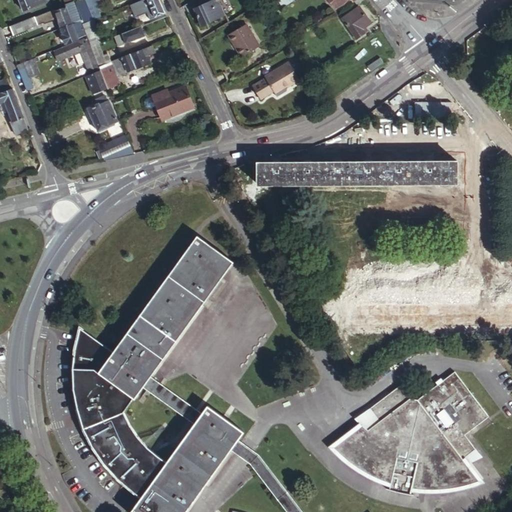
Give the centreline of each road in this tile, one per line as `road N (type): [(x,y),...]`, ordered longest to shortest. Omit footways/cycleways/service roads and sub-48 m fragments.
road 1 (tertiary): [(61,244),(29,305),(21,356),(27,439),(60,511)]
road 2 (residential): [(0,39),(61,195)]
road 3 (residential): [(475,147),(356,145),(312,130)]
road 4 (residential): [(237,150),(169,0)]
road 5 (residential): [(475,147),(473,262),(485,281),(511,281)]
road 6 (tertiary): [(312,130),(429,51)]
